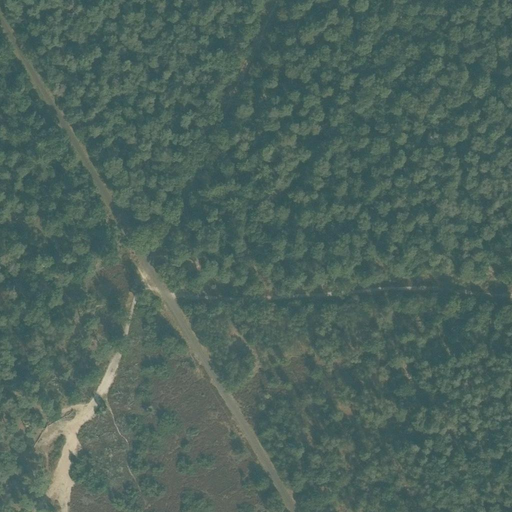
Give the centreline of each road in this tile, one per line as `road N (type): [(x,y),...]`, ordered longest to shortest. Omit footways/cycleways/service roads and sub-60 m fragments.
road 1 (track): [(150,267),(0,15)]
road 2 (track): [(64,511),(84,431),(125,366),(150,267)]
road 3 (track): [(295,511),(165,293)]
